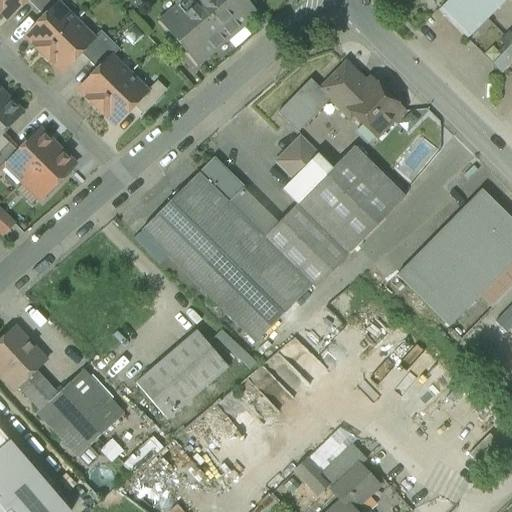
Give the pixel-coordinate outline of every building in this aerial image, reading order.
[(0,0),(0,12),(8,21),(26,2),(28,0),(0,0)] [(28,0),(26,2),(35,10),(44,0),(28,0)] [(44,0),(35,10),(43,19),(56,5),(57,6),(63,0),(44,0)] [(226,41),(191,0),(187,0),(159,24),(196,67),(226,41)] [(257,15),(244,0),(191,0),(226,41),(257,15)] [(446,0),(448,2),(438,12),(466,40),(506,0),(446,0)] [(57,6),(56,5),(43,19),(25,38),(33,46),(32,48),(41,57),(75,23),(57,6)] [(75,23),(41,57),(51,66),(52,65),(61,74),(80,55),(93,41),(92,41),(75,23)] [(93,41),(80,55),(88,63),(109,42),(100,33),(92,41),(93,41)] [(500,73),(511,61),(511,41),(490,64),(500,73)] [(109,42),(88,63),(97,72),(110,58),(111,59),(118,51),(109,42)] [(97,72),(78,91),(87,99),(85,101),(95,110),(128,76),(111,59),(110,58),(97,72)] [(365,83),(345,64),(318,91),(349,121),(353,117),(376,140),(403,113),(369,79),(365,83)] [(128,76),(95,110),(104,119),(106,118),(115,127),(133,108),(147,94),(146,94),(128,76)] [(147,94),(133,108),(142,116),(166,92),(157,83),(146,94),(147,94)] [(4,98),(0,102),(0,136),(2,134),(21,115),(4,98)] [(19,152),(5,166),(6,167),(22,183),(55,149),(38,132),(19,152)] [(2,134),(0,136),(0,153),(11,143),(2,134)] [(298,134),(272,162),(289,178),(315,150),(298,134)] [(11,143),(0,153),(0,172),(6,167),(5,166),(19,152),(11,143)] [(55,149),(22,183),(41,201),(74,167),(55,149)] [(296,206),(263,240),(311,288),(314,291),(348,257),(404,200),(353,149),(331,171),(296,206)] [(316,156),(282,191),(296,206),(331,171),(316,156)] [(244,191),(213,160),(141,232),(254,344),(311,288),(263,240),(229,206),(238,196),(240,198),(243,196),(241,194),(244,191)] [(511,222),(481,192),(397,278),(448,329),(511,264),(511,222)] [(13,225),(0,211),(0,234),(2,237),(13,225)] [(504,333),(511,325),(511,303),(493,322),(504,333)] [(196,333),(135,385),(166,421),(227,369),(196,333)] [(45,363),(18,334),(9,334),(0,341),(0,376),(14,391),(17,389),(34,372),(45,363)] [(34,372),(17,389),(38,412),(39,412),(56,396),(34,372)] [(56,396),(39,412),(38,412),(35,414),(76,459),(123,416),(82,372),(56,396)] [(129,470),(159,446),(152,439),(123,463),(129,470)] [(6,445),(0,450),(0,475),(19,460),(6,445)] [(0,511),(63,511),(19,460),(0,475),(0,511)] [(342,503),(332,511),(351,511),(377,487),(358,468),(332,492),(342,503)]
